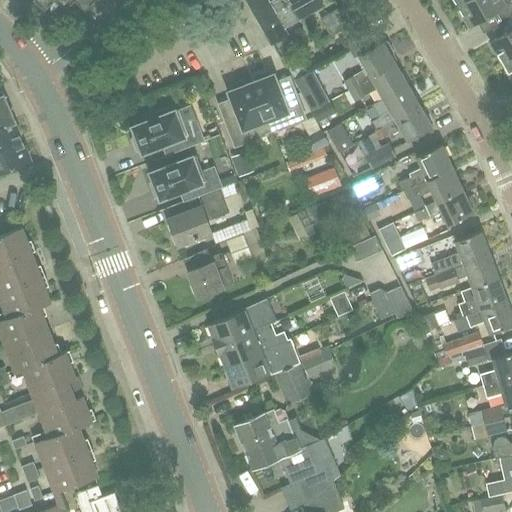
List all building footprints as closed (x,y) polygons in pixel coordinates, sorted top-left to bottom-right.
[(34,0),(44,9),(53,0),(55,0),(64,9),(73,0),(76,0),(85,9),(94,0),(34,0)] [(271,0),(269,1),(268,0),(247,0),(273,44),(288,35),(277,14),(293,4),(301,18),(324,5),(320,0),(271,0)] [(502,20),(511,15),(511,14),(511,0),(465,0),(458,5),(470,26),(497,10),(502,20)] [(503,62),(511,57),(511,14),(511,15),(511,16),(511,29),(491,41),(503,62)] [(371,76),(396,62),(391,54),(393,53),(394,50),(388,41),(386,40),(384,41),(383,40),(365,51),(353,30),(341,37),(353,57),(358,54),(366,67),(344,80),(349,90),(371,76)] [(511,57),(503,62),(511,77),(511,57)] [(383,97),(408,83),(396,62),(371,76),(349,90),(356,101),(367,94),(367,93),(377,87),(383,97)] [(311,111),(329,101),(311,70),(294,80),(311,111)] [(248,85),(267,135),(307,119),(297,95),(284,100),(274,74),(270,76),(269,71),(256,77),(258,81),(248,85)] [(267,135),(248,85),(245,86),(243,82),(230,87),(232,91),(228,93),(238,118),(225,124),(235,148),(267,135)] [(420,105),(408,83),(383,97),(390,109),(378,116),(380,118),(360,130),(364,137),(374,132),(386,125),(420,105)] [(0,126),(14,121),(2,92),(0,92),(0,126)] [(408,141),(433,126),(420,105),(386,125),(374,132),(364,137),(370,146),(390,134),(391,136),(402,129),(408,141)] [(205,141),(197,121),(184,126),(178,109),(175,110),(161,115),(160,113),(145,119),(146,121),(133,127),(137,136),(133,138),(138,151),(142,150),(143,153),(176,140),(181,150),(205,141)] [(0,149),(22,139),(14,121),(0,126),(0,149)] [(312,152),(328,145),(321,130),(306,137),(312,152)] [(22,139),(0,149),(0,173),(31,160),(22,139)] [(372,169),(396,156),(388,143),(364,155),(372,169)] [(312,152),(313,152),(286,162),(290,171),(333,154),(328,145),(312,152)] [(427,179),(452,166),(442,145),(417,157),(422,168),(410,174),(411,177),(400,183),(403,190),(427,179)] [(240,176),(254,170),(246,151),(232,157),(240,176)] [(193,156),(151,173),(154,182),(151,184),(156,197),(160,196),(161,199),(194,186),(198,196),(222,187),(214,167),(203,172),(197,155),(193,156)] [(437,201),(463,188),(452,166),(427,179),(403,190),(408,199),(421,193),(422,196),(432,192),(437,201)] [(305,178),(312,196),(341,185),(334,167),(305,178)] [(359,197),(380,187),(374,173),(373,173),(352,183),(359,197)] [(211,232),(207,221),(230,213),(224,197),(239,192),(236,183),(198,197),(201,205),(168,218),(178,244),(211,232)] [(463,188),(437,201),(437,202),(414,212),(418,220),(430,215),(431,217),(442,212),(448,223),(474,211),(474,210),(478,208),(471,195),(467,197),(463,188)] [(339,219),(358,210),(349,190),(330,198),(339,219)] [(300,241),(329,227),(327,223),(336,219),(327,200),(289,217),(300,241)] [(354,244),(371,236),(362,217),(345,225),(354,244)] [(386,242),(399,236),(393,223),(379,230),(386,242)] [(235,264),(252,257),(252,256),(265,251),(256,227),(243,232),(243,235),(226,241),(235,264)] [(59,355),(41,307),(51,303),(22,228),(0,236),(0,284),(12,316),(1,321),(20,372),(28,369),(38,397),(1,411),(0,408),(0,407),(0,427),(43,411),(53,436),(40,441),(59,492),(99,477),(80,428),(93,423),(66,352),(59,355)] [(435,275),(489,253),(481,230),(455,240),(459,252),(430,263),(435,275)] [(357,261),(383,249),(376,235),(350,247),(357,261)] [(401,271),(424,261),(418,248),(395,258),(401,271)] [(198,297),(223,288),(216,271),(226,267),(221,252),(210,256),(212,263),(188,272),(198,297)] [(472,287),(498,277),(489,253),(435,275),(440,289),(459,282),(458,279),(467,275),(472,287)] [(347,288),(364,280),(345,274),(343,278),(347,288)] [(463,317),(465,316),(507,300),(498,277),(472,287),(461,291),(464,302),(458,304),(463,317)] [(414,310),(402,285),(387,292),(398,317),(414,310)] [(398,317),(387,292),(381,288),(370,293),(381,318),(396,312),(398,317)] [(511,312),(507,300),(465,316),(470,327),(485,321),(489,333),(511,324),(511,312)] [(271,323),(276,321),(268,301),(208,324),(213,336),(211,337),(215,345),(271,323)] [(444,328),(456,324),(448,302),(437,306),(444,328)] [(423,331),(438,325),(433,311),(418,317),(423,331)] [(271,323),(215,345),(219,355),(220,354),(224,364),(287,339),(284,332),(276,335),(271,323)] [(420,326),(411,331),(419,347),(429,343),(420,326)] [(447,357),(483,344),(478,331),(441,344),(446,356),(447,357)] [(270,374),(300,362),(290,338),(287,339),(224,364),(233,386),(269,372),(270,374)] [(487,360),(483,346),(464,352),(468,366),(487,360)] [(329,349),(301,360),(308,377),(336,365),(329,349)] [(483,386),(511,377),(511,352),(493,358),(496,370),(480,374),(483,386)] [(302,362),(274,374),(286,403),(314,391),(302,362)] [(6,374),(0,377),(0,386),(9,383),(6,374)] [(511,377),(483,386),(486,397),(502,392),(506,405),(511,402),(511,377)] [(400,396),(407,410),(418,405),(413,389),(400,396)] [(471,427),(503,418),(500,406),(480,411),(467,414),(471,427)] [(288,421),(284,411),(278,409),(274,410),(274,408),(235,424),(246,451),(275,439),(277,442),(286,438),(287,440),(300,435),(305,445),(308,444),(320,439),(301,430),(296,418),(288,421)] [(503,418),(471,427),(474,439),(506,431),(503,418)] [(319,472),(308,444),(305,445),(300,435),(287,440),(286,438),(277,442),(275,439),(246,451),(254,467),(280,456),(292,484),(300,480),(309,500),(313,499),(333,481),(327,468),(319,472)] [(15,449),(26,445),(23,436),(11,441),(15,449)] [(506,456),(511,454),(511,442),(510,443),(508,441),(506,438),(502,437),(498,438),(495,440),(494,443),(494,447),(493,447),(496,458),(506,456)] [(21,466),(25,475),(36,470),(33,462),(21,466)] [(28,483),(39,478),(36,470),(25,475),(28,483)] [(473,501),(502,495),(502,494),(511,492),(511,476),(486,483),(489,497),(480,499),(473,500),(473,501)] [(336,511),(344,508),(334,480),(313,499),(317,511),(336,511)] [(34,501),(42,497),(38,485),(29,489),(34,501)] [(102,497),(98,488),(76,496),(81,511),(122,511),(115,492),(102,497)] [(11,510),(18,507),(13,495),(6,498),(11,510)] [(502,495),(473,501),(475,511),(476,511),(483,511),(492,511),(505,510),(502,495)] [(0,507),(1,511),(4,511),(11,510),(6,498),(0,500),(0,507)]
